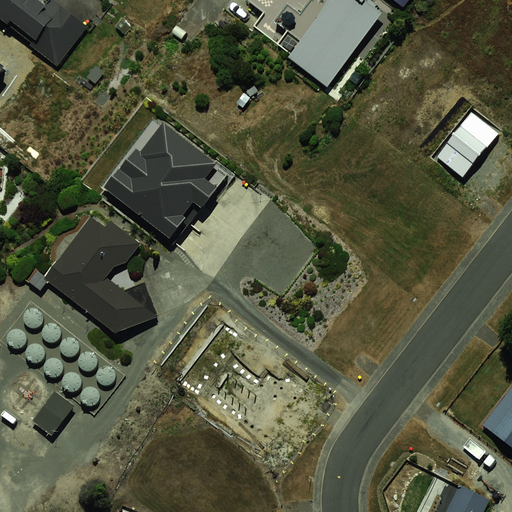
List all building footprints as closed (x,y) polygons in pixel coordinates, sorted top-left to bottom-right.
[(90,21),(58,0),(0,0),(0,22),(56,63),(90,21)] [(248,0),(263,12),(254,23),(328,87),(383,13),(368,0),(248,0)] [(385,0),(396,8),(401,0),(385,0)] [(135,147),(106,183),(170,234),(217,176),(153,125),(135,147)] [(90,216),(45,276),(119,337),(155,319),(107,277),(126,264),(139,244),(112,221),(105,225),(90,216)] [(511,379),(508,377),(475,419),(511,446),(511,379)] [(43,405),(48,405),(52,403),(55,401),(57,397),(58,393),(58,389),(56,385),(53,382),(49,380),(45,380),(41,380),(37,383),(35,386),(33,389),(33,394),(34,398),(36,401),(40,403),(43,405)] [(453,483),(438,511),(478,511),(485,498),(453,483)]
